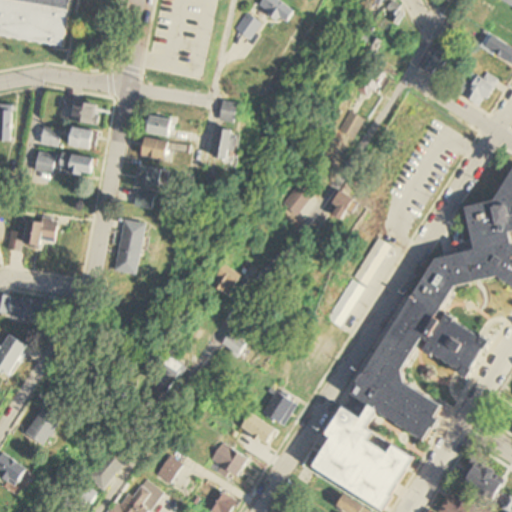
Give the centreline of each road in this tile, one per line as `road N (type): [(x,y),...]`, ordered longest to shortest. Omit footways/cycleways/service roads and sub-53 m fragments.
road 1 (residential): [(98,511),(407,78)]
road 2 (residential): [(254,511),(511,101)]
road 3 (residential): [(0,438),(88,286),(140,0)]
road 4 (residential): [(0,82),(47,73),(211,105)]
road 5 (residential): [(511,342),(404,511)]
road 6 (residential): [(511,141),(407,78)]
